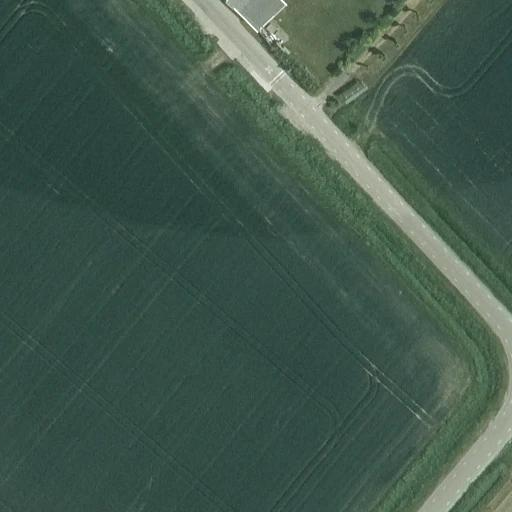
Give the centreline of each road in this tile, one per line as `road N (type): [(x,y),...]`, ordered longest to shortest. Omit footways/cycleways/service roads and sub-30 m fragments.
road 1 (tertiary): [(511,338),(204,0)]
road 2 (tertiary): [(431,511),(511,416)]
